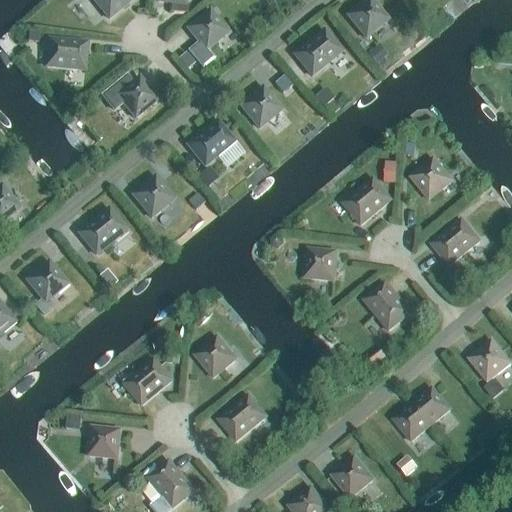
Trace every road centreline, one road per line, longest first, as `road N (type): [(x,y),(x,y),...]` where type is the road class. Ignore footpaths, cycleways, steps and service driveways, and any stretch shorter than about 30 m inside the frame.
road 1 (residential): [(242,509),(457,326)]
road 2 (residential): [(0,268),(198,106)]
road 3 (residential): [(198,106),(327,0)]
